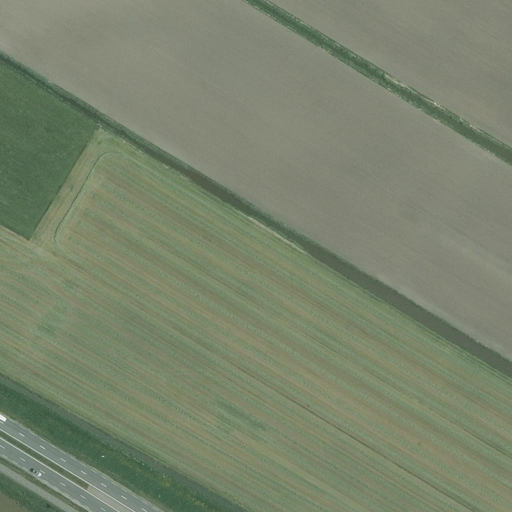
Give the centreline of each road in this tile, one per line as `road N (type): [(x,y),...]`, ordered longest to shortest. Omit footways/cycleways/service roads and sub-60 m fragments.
road 1 (primary): [(146,511),(0,422)]
road 2 (primary): [(0,446),(106,511)]
